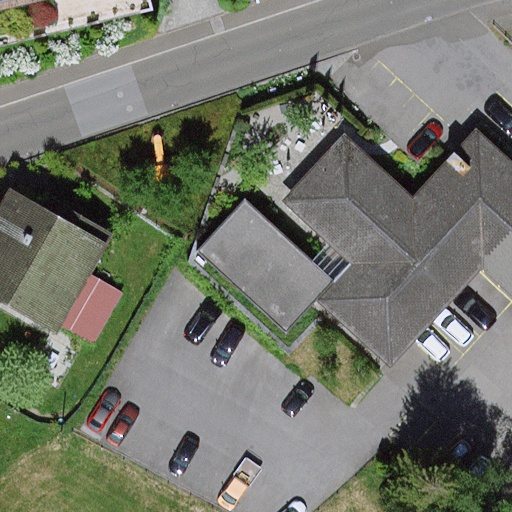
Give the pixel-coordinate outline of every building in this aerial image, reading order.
[(0,0),(0,11),(12,9),(9,0),(0,0)] [(9,0),(12,9),(49,0),(9,0)] [(284,200),(331,244),(314,262),(247,200),(197,253),(287,336),(319,302),(391,368),(483,270),(511,296),(511,161),(478,131),(415,199),(345,134),(284,200)] [(277,196),(317,151),(300,136),(260,180),(277,196)] [(76,227),(12,189),(0,208),(0,302),(57,335),(61,329),(93,347),(124,294),(91,275),(115,235),(83,216),(76,227)]
